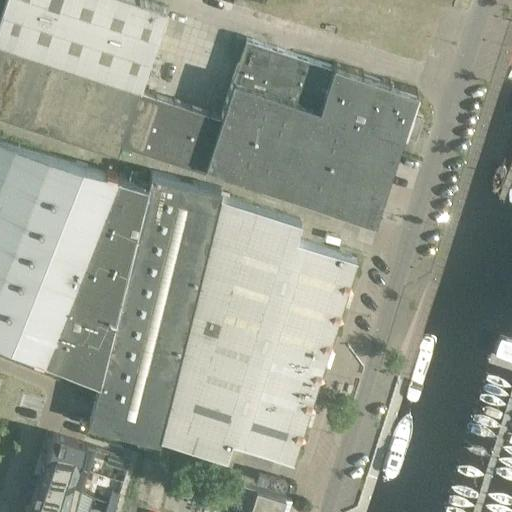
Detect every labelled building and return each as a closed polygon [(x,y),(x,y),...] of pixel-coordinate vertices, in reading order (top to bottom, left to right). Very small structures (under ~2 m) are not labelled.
[(0,42),(36,54),(139,88),(166,7),(145,0),(3,0),(0,11),(0,42)] [(350,0),(346,0),(343,10),(351,13),(354,1),(350,0)] [(396,0),(395,4),(431,16),(436,0),(396,0)] [(395,4),(388,25),(424,37),(431,16),(395,4)] [(343,10),(339,22),(347,24),(351,13),(343,10)] [(388,25),(381,46),(418,58),(425,37),(424,37),(388,25)] [(121,141),(204,168),(205,164),(374,219),(401,137),(318,109),(332,66),(246,37),(220,115),(158,94),(149,121),(129,114),(121,141)] [(0,113),(15,119),(36,54),(0,42),(0,113)] [(139,88),(36,54),(15,119),(117,152),(121,141),(129,114),(149,121),(158,94),(139,88)] [(422,113),(410,109),(417,90),(333,63),(332,66),(318,109),(401,137),(403,132),(414,135),(422,113)] [(100,380),(97,391),(89,423),(159,440),(160,435),(225,455),(231,437),(292,456),(356,255),(295,236),(300,219),(219,193),(221,188),(151,170),(148,182),(115,172),(115,170),(105,167),(104,169),(0,138),(0,339),(33,353),(32,355),(42,359),(43,357),(100,380)] [(52,432),(45,456),(88,470),(96,446),(83,442),(59,434),(57,434),(52,432)] [(122,455),(119,466),(126,468),(130,457),(123,454),(122,455)] [(45,456),(38,479),(81,493),(88,470),(45,456)] [(38,479),(30,502),(62,511),(74,511),(81,493),(38,479)] [(243,483),(234,511),(286,511),(291,498),(243,483)] [(111,490),(108,501),(115,504),(119,492),(111,490)] [(108,501),(104,511),(112,511),(115,504),(108,501)] [(62,511),(30,502),(27,511),(62,511)]
